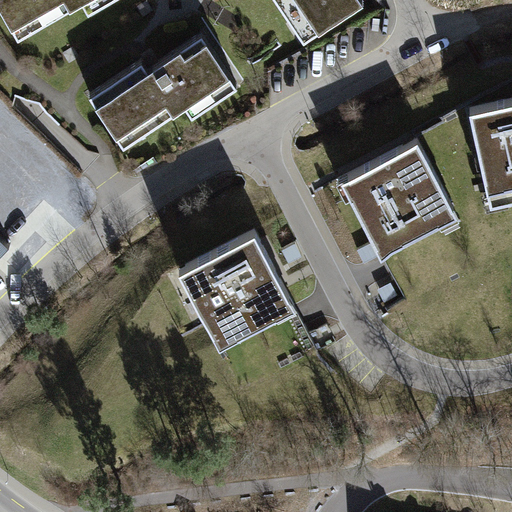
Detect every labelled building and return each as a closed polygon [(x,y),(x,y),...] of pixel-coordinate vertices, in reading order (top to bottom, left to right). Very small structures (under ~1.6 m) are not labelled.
[(0,0),(0,9),(19,41),(81,3),(87,13),(109,0),(0,0)] [(276,0),(304,43),(364,3),(361,0),(276,0)] [(148,1),(137,7),(143,17),(154,11),(148,1)] [(141,60),(86,97),(122,149),(183,107),(190,117),(235,86),(200,36),(156,66),(148,71),(141,60)] [(74,47),(63,54),(69,64),(80,57),(74,47)] [(511,102),(470,112),(492,207),(511,202),(511,102)] [(406,147),(342,181),(380,255),(455,216),(416,142),(406,147)] [(257,233),(179,272),(218,350),(296,311),(257,233)] [(370,243),(357,250),(364,263),(377,256),(370,243)] [(294,244),(282,250),(289,262),(300,256),(294,244)] [(391,282),(378,289),(385,302),(398,295),(391,282)]
